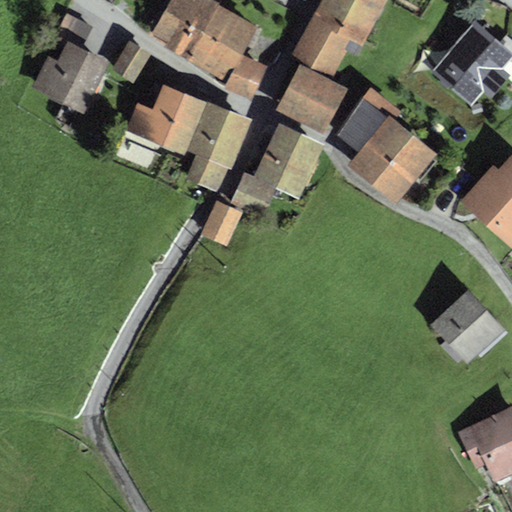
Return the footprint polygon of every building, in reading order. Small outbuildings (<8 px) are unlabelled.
[(259,33),(202,0),(178,0),(156,38),(231,82),(259,33)] [(316,0),(297,0),(312,8),(316,0)] [(392,0),(332,0),(302,60),(342,80),(358,48),(366,52),(392,0)] [(511,49),(485,23),(438,72),(477,109),(511,72),(511,49)] [(153,57),(131,44),(114,73),(137,86),(153,57)] [(63,67),(51,61),(35,90),(83,115),(109,65),(74,47),(63,67)] [(267,71),(245,61),(230,93),(251,104),(267,71)] [(350,91),(303,69),(282,113),(329,135),(350,91)] [(158,113),(140,106),(129,134),(188,156),(208,103),(168,87),(158,113)] [(244,119),(213,107),(195,152),(202,155),(193,179),(217,188),(244,119)] [(440,154),(393,114),(351,162),(398,202),(440,154)] [(330,147),(283,124),(258,177),(306,199),(330,147)] [(501,165),(465,201),(511,246),(511,162),(505,169),(501,165)] [(276,192),(247,178),(234,205),(263,219),(276,192)] [(245,214),(221,204),(206,237),(231,248),(245,214)] [(477,293),(439,327),(473,365),(511,330),(477,293)] [(511,413),(464,435),(480,470),(493,465),(501,483),(511,477),(511,413)]
